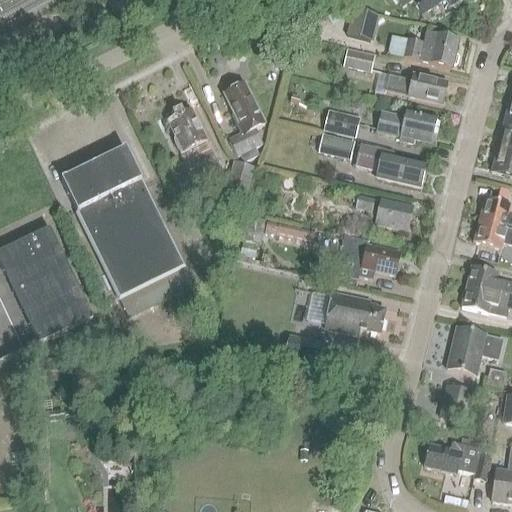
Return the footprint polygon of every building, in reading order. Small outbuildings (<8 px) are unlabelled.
[(394,0),(402,11),(411,4),(412,3),(421,16),(444,1),(449,9),(451,8),(456,9),(460,6),(462,1),(463,0),(394,0)] [(370,45),(376,19),(352,14),(346,40),(370,45)] [(404,61),(452,72),(452,68),(456,68),(458,60),(455,58),(458,42),(426,34),(423,46),(409,42),(404,61)] [(374,61),(345,54),(342,70),(370,76),(374,61)] [(440,108),(446,85),(412,77),(410,84),(388,79),(384,95),(440,108)] [(244,87),(224,98),(233,117),(232,120),(240,137),(229,143),(237,160),(240,159),(244,166),(259,158),(256,151),(262,148),(254,132),(264,127),(244,87)] [(511,104),(509,104),(503,128),(511,130),(511,104)] [(214,159),(192,113),(168,125),(175,140),(173,145),(186,173),(214,159)] [(429,146),(435,120),(406,113),(404,120),(381,115),(376,135),(399,140),(398,144),(412,147),(413,143),(429,146)] [(324,133),(355,141),(360,121),(329,114),(324,133)] [(511,130),(503,128),(497,152),(511,155),(511,130)] [(322,137),(317,155),(348,163),(353,145),(322,137)] [(383,152),(359,147),(354,169),(376,174),(375,180),(418,191),(423,168),(389,160),(390,156),(382,154),(383,152)] [(125,152),(61,184),(120,302),(184,270),(125,152)] [(511,155),(497,152),(491,176),(511,181),(511,155)] [(254,170),(234,165),(225,195),(246,201),(254,170)] [(405,234),(410,210),(352,197),(351,203),(355,204),(353,211),(369,214),(368,219),(375,221),(374,227),(405,234)] [(479,224),(511,231),(511,215),(510,215),(511,209),(484,202),(479,224)] [(265,223),(242,219),(238,244),(261,248),(265,223)] [(511,231),(479,224),(473,246),(500,253),(502,246),(511,248),(511,249),(511,248),(511,231)] [(314,235),(267,225),(264,237),(312,247),(314,235)] [(0,268),(38,348),(92,322),(49,232),(0,255),(0,268)] [(370,282),(372,274),(393,278),(398,255),(366,248),(367,244),(342,238),(334,274),(348,277),(347,283),(356,285),(357,279),(370,282)] [(471,270),(466,290),(498,297),(498,295),(511,298),(511,285),(495,282),(497,277),(471,270)] [(242,294),(264,299),(268,280),(246,275),(242,294)] [(498,297),(466,290),(461,310),(488,317),(488,316),(505,320),(507,312),(511,313),(511,298),(498,295),(498,297)] [(359,333),(380,337),(385,313),(375,311),(375,309),(368,307),(369,303),(332,296),(325,332),(358,339),(359,333)] [(474,368),(476,359),(498,365),(503,342),(456,331),(446,372),(476,379),(478,369),(474,368)] [(288,339),(284,359),(304,363),(308,343),(288,339)] [(438,421),(465,428),(472,395),(446,389),(438,421)] [(511,426),(511,398),(507,398),(502,425),(511,426)] [(428,448),(423,469),(455,478),(456,473),(474,478),(473,482),(484,485),(489,464),(486,463),(488,455),(451,446),(449,453),(428,448)] [(493,483),(494,483),(490,504),(511,507),(511,450),(510,450),(506,473),(495,472),(493,483)] [(308,452),(300,452),(299,463),(307,464),(308,452)]
